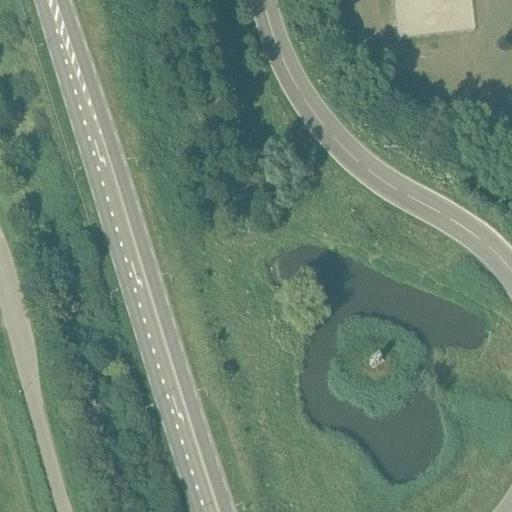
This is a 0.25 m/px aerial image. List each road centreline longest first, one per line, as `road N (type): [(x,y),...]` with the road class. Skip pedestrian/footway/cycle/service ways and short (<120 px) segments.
road 1 (primary): [(212,511),(51,0)]
road 2 (tertiary): [(511,275),(488,246),(367,170),(333,137),(283,63),(263,0)]
road 3 (unclassified): [(68,511),(0,257)]
